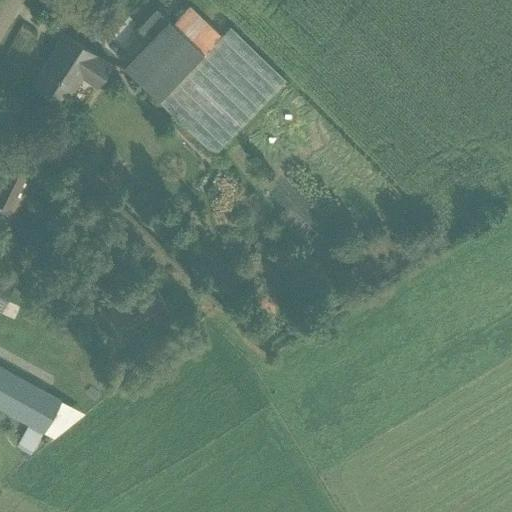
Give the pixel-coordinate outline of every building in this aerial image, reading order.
[(153,43),(122,74),(155,106),(215,43),(184,13),(172,25),(157,10),(138,29),(153,43)] [(99,88),(115,64),(65,31),(34,79),(67,100),(82,77),(99,88)] [(227,32),(215,43),(155,106),(208,158),(281,84),(227,32)] [(0,220),(12,227),(41,166),(6,149),(0,162),(0,220)] [(0,310),(2,311),(16,281),(0,274),(0,310)] [(139,283),(82,330),(103,355),(160,308),(139,283)] [(0,374),(0,411),(35,431),(51,404),(0,374)]
